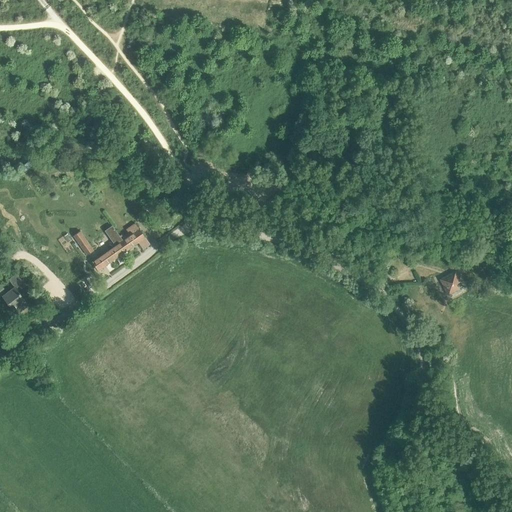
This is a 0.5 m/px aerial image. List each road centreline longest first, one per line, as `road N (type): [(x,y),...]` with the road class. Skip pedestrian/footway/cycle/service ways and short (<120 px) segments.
road 1 (unclassified): [(405,511),(394,481),(422,381),(407,324),(391,303),(311,252),(196,224)]
road 2 (unclassified): [(0,357),(196,224)]
